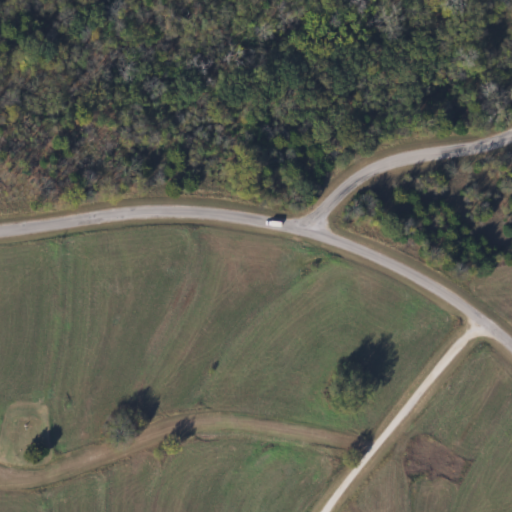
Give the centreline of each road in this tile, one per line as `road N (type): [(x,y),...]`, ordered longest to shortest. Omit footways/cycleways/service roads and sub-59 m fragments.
road 1 (residential): [(0,230),(183,207),(298,223),(401,260),(511,341)]
road 2 (residential): [(372,446),(208,416),(43,473),(0,468)]
road 3 (residential): [(320,511),(483,317)]
road 4 (residential): [(309,226),(379,162),(511,133)]
